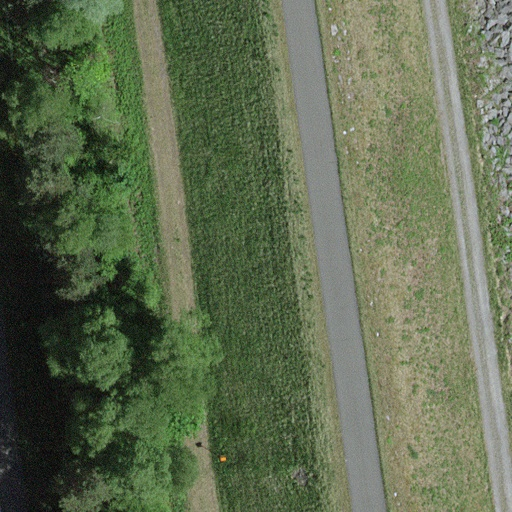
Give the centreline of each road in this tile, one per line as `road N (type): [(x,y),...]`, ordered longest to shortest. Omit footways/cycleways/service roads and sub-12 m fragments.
road 1 (track): [(298,0),(370,511)]
road 2 (track): [(214,511),(142,0)]
road 3 (track): [(511,496),(444,0)]
